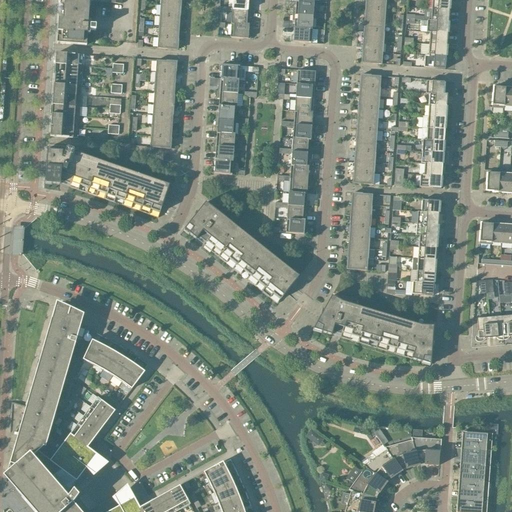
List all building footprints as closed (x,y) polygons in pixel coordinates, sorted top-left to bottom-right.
[(88,25),(89,2),(64,0),(59,0),(56,44),(86,46),(87,30),(95,31),(96,25),(88,25)] [(250,5),(250,0),(232,0),(232,8),(226,8),(225,13),(231,13),(232,10),(252,12),(252,6),(250,5)] [(385,11),(385,0),(365,0),(365,9),(385,11)] [(449,11),(449,0),(428,0),(427,9),(449,11)] [(313,14),(313,3),(295,1),(295,9),(293,8),(292,15),(312,16),(313,14)] [(179,17),(180,7),(160,5),(159,16),(180,18),(180,17),(179,17)] [(384,22),(385,11),(365,9),(364,20),(384,22)] [(448,22),(449,11),(427,9),(431,10),(430,21),(427,21),(448,22)] [(251,18),(252,12),(232,10),(231,13),(231,24),(249,25),(249,18),(251,18)] [(318,19),(319,14),(313,14),(312,16),(292,15),(292,21),(294,21),(293,28),(311,30),(312,19),(318,19)] [(179,28),(180,18),(159,16),(159,17),(158,27),(179,28)] [(384,32),(384,22),(364,20),(363,30),(363,31),(384,32)] [(447,34),(448,22),(427,21),(426,33),(447,34)] [(248,33),(249,25),(231,24),(230,38),(250,39),(250,33),(248,33)] [(178,39),(179,28),(158,27),(158,37),(157,37),(157,38),(178,39)] [(310,44),(311,30),(293,28),(293,36),(291,35),(290,42),(310,44)] [(384,33),(384,32),(363,31),(362,42),(383,43),(383,33),(384,33)] [(446,46),(447,34),(426,33),(429,33),(429,45),(446,46)] [(178,40),(178,39),(157,38),(157,49),(177,50),(178,40)] [(382,53),(383,43),(362,42),(362,52),(382,54),(382,53)] [(445,57),(446,46),(429,45),(428,56),(424,56),(445,57)] [(381,65),(382,54),(362,52),(361,53),(362,53),(361,63),(381,65)] [(55,65),(83,67),(83,55),(55,53),(55,61),(55,64),(55,65)] [(444,70),(445,57),(424,56),(423,68),(444,70)] [(175,72),(176,62),(156,61),(155,72),(176,73),(175,73),(175,72)] [(82,76),(83,67),(55,65),(55,66),(55,73),(54,73),(54,74),(82,76)] [(220,79),(238,81),(239,67),(219,65),(218,72),(221,72),(220,79)] [(317,79),(317,72),(297,71),(296,85),(314,86),(314,79),(317,79)] [(175,84),(176,73),(155,72),(155,73),(154,83),(175,84)] [(81,87),(82,76),(54,74),(54,82),(53,82),(53,85),(81,87)] [(380,88),(380,77),(360,75),(359,86),(359,87),(380,88)] [(237,94),(238,81),(220,79),(220,87),(217,86),(217,93),(237,94)] [(425,94),(447,95),(443,94),(444,83),(426,81),(425,94)] [(174,95),(175,84),(154,83),(154,93),(153,93),(174,95)] [(80,97),(81,87),(53,85),(52,95),(80,97)] [(313,93),(314,86),(296,85),(295,98),(315,100),(316,94),(313,93)] [(380,89),(380,88),(359,87),(358,97),(379,99),(379,88),(380,89)] [(503,109),(504,88),(493,87),(493,90),(491,108),(503,109)] [(511,106),(511,88),(504,88),(503,109),(504,106),(511,106)] [(174,96),(174,95),(153,93),(153,104),(173,106),(174,96)] [(236,108),(237,94),(217,93),(216,99),(219,99),(218,106),(236,108)] [(446,107),(447,95),(425,94),(429,95),(428,106),(446,107)] [(80,107),(80,97),(52,95),(52,102),(52,104),(52,105),(80,107)] [(378,109),(379,99),(358,97),(357,108),(378,110),(378,109)] [(315,106),(315,100),(295,98),(294,112),(312,113),(312,106),(315,106)] [(172,116),(173,106),(153,104),(152,115),(172,116),(173,116),(172,116)] [(79,117),(80,107),(52,105),(52,106),(52,114),(51,114),(51,115),(79,117)] [(235,121),(235,119),(236,108),(218,106),(218,114),(215,113),(215,120),(235,121)] [(445,119),(446,107),(428,106),(427,117),(445,119)] [(377,120),(378,110),(357,108),(357,109),(358,109),(357,119),(377,120)] [(311,120),(312,113),(294,112),(293,123),(287,122),(287,127),(293,128),(293,125),(313,127),(314,121),(311,120)] [(78,128),(79,117),(51,115),(51,116),(51,121),(50,126),(78,128)] [(172,127),(172,116),(152,115),(152,116),(151,126),(172,127)] [(444,130),(445,119),(427,117),(427,129),(444,130)] [(241,124),(242,119),(235,119),(235,121),(215,120),(214,126),(217,126),(216,133),(234,135),(235,124),(241,124)] [(377,131),(377,120),(357,119),(356,130),(377,131)] [(313,133),(313,127),(293,125),(293,128),(292,139),(310,140),(311,133),(313,133)] [(77,139),(78,128),(50,126),(50,130),(50,135),(49,137),(77,139)] [(171,138),(172,127),(151,126),(151,136),(150,136),(150,137),(171,138)] [(443,142),(444,130),(427,129),(426,140),(422,140),(443,142)] [(376,142),(377,131),(356,130),(355,141),(376,142)] [(233,146),(234,135),(216,133),(216,140),(213,140),(213,147),(233,148),(233,146)] [(171,139),(171,138),(150,137),(150,148),(170,149),(171,139)] [(310,147),(310,140),(292,139),(291,150),(285,149),(285,154),(291,155),(291,152),(311,154),(312,147),(310,147)] [(443,154),(443,142),(422,140),(421,152),(443,154)] [(375,153),(376,142),(355,141),(355,150),(354,150),(354,151),(375,153)] [(239,151),(240,146),(233,146),(233,148),(213,147),(212,153),(215,153),(214,160),(232,162),(233,151),(239,151)] [(47,149),(44,183),(60,184),(60,180),(70,183),(68,188),(158,218),(164,201),(169,186),(72,152),(72,151),(67,149),(66,152),(62,151),(62,150),(47,149)] [(375,153),(354,151),(354,162),(374,164),(375,153)] [(311,160),(311,154),(291,152),(291,155),(290,166),(308,167),(309,160),(311,160)] [(442,165),(443,154),(421,152),(420,164),(442,165)] [(231,176),(232,162),(214,160),(214,167),(211,167),(211,174),(231,176)] [(373,173),(374,164),(354,162),(353,173),(373,174),(373,173)] [(441,177),(442,165),(420,164),(424,164),(423,175),(420,175),(441,177)] [(308,174),(308,167),(290,166),(289,177),(283,176),(283,181),(289,182),(289,179),(310,181),(310,175),(308,174)] [(497,192),(498,171),(487,171),(486,189),(486,191),(497,192)] [(508,193),(509,175),(499,174),(499,171),(498,171),(497,192),(508,193)] [(373,185),(373,174),(353,173),(352,184),(373,185)] [(414,176),(413,189),(419,189),(419,188),(440,189),(441,177),(420,175),(420,176),(414,176)] [(309,187),(310,181),(289,179),(289,182),(288,193),(306,194),(307,187),(309,187)] [(287,204),(281,203),(281,208),(287,209),(287,206),(308,208),(308,201),(306,201),(306,194),(288,193),(287,204)] [(371,206),(372,195),(352,194),(351,204),(351,205),(371,206)] [(439,202),(422,200),(421,200),(421,213),(438,214),(439,202)] [(288,289),(298,277),(205,203),(183,230),(196,240),(198,236),(205,242),(203,245),(277,304),(288,289)] [(371,207),(371,206),(351,205),(350,216),(370,217),(371,207)] [(307,214),(308,208),(287,206),(287,209),(286,220),(304,221),(305,214),(307,214)] [(437,226),(438,214),(421,213),(417,212),(416,224),(437,226)] [(369,227),(370,217),(350,216),(349,226),(370,228),(370,227),(369,227)] [(304,228),(304,221),(286,220),(285,234),(306,235),(306,228),(304,228)] [(436,237),(437,226),(416,224),(415,236),(436,237)] [(490,245),(491,225),(480,224),(479,244),(490,245)] [(501,244),(502,225),(491,225),(490,245),(491,245),(491,243),(501,244)] [(511,244),(511,240),(511,225),(502,225),(501,244),(511,244)] [(369,239),(370,228),(349,226),(349,227),(349,236),(348,236),(348,237),(369,239)] [(436,249),(436,237),(415,236),(419,236),(418,248),(436,249)] [(369,239),(348,237),(348,248),(368,249),(369,239)] [(367,259),(368,249),(348,248),(347,259),(367,260),(367,259)] [(435,261),(436,249),(418,248),(417,259),(435,261)] [(367,271),(367,260),(347,259),(346,270),(367,271)] [(434,272),(435,261),(417,259),(412,259),(411,271),(416,271),(434,272)] [(433,284),(434,272),(416,271),(416,282),(412,282),(433,284)] [(432,296),(433,284),(412,282),(411,295),(432,296)] [(340,338),(430,365),(433,327),(421,326),(341,302),(331,296),(312,330),(331,335),(332,331),(341,334),(340,338)] [(83,315),(54,306),(45,340),(44,352),(41,351),(41,354),(40,366),(37,365),(37,368),(36,380),(33,379),(33,382),(32,394),(29,393),(29,396),(28,407),(25,407),(24,413),(21,413),(19,420),(20,427),(17,426),(15,434),(17,434),(7,473),(3,475),(35,511),(140,511),(139,510),(140,509),(134,498),(107,511),(80,511),(77,508),(71,502),(76,498),(78,496),(71,488),(96,454),(85,446),(85,447),(69,435),(50,461),(35,450),(43,443),(46,444),(47,440),(47,436),(47,430),(50,424),(52,420),(54,415),(51,414),(71,345),(69,344),(70,342),(75,343),(76,340),(83,315)] [(509,337),(511,336),(511,315),(501,317),(503,341),(506,340),(509,337)] [(499,340),(503,341),(501,317),(489,318),(490,339),(496,338),(496,339),(499,340)] [(485,339),(490,339),(489,318),(476,319),(477,332),(477,335),(476,336),(475,338),(475,339),(475,341),(477,342),(480,342),(483,341),(485,339)] [(92,366),(103,346),(97,343),(91,340),(82,360),(92,366)] [(102,371),(113,352),(110,350),(103,346),(92,366),(102,371)] [(112,376),(124,358),(123,357),(113,352),(102,371),(105,372),(112,376)] [(121,383),(134,365),(124,358),(112,376),(118,381),(121,383)] [(143,371),(134,365),(121,383),(131,390),(140,377),(139,377),(143,371)] [(115,411),(97,398),(90,407),(106,419),(114,412),(115,411)] [(67,414),(72,407),(69,405),(64,411),(67,414)] [(108,420),(106,419),(90,407),(83,416),(99,428),(107,421),(108,420)] [(101,429),(99,428),(83,416),(76,425),(92,437),(100,430),(101,429)] [(94,438),(92,437),(76,425),(69,435),(85,447),(85,446),(93,439),(94,438)] [(356,425),(355,432),(364,435),(366,427),(356,425)] [(311,430),(306,437),(313,443),(318,436),(311,430)] [(372,432),(366,436),(369,441),(375,436),(372,432)] [(460,449),(490,451),(487,450),(488,435),(491,435),(491,434),(466,433),(466,432),(461,432),(461,434),(461,440),(465,440),(465,449),(460,448),(460,449)] [(412,468),(418,466),(411,438),(410,438),(411,442),(385,449),(385,448),(384,448),(401,472),(401,471),(400,470),(405,467),(405,469),(409,468),(409,467),(412,466),(412,468)] [(411,438),(418,466),(419,466),(418,464),(424,463),(424,465),(427,466),(427,464),(431,464),(431,466),(437,466),(438,452),(439,452),(439,453),(440,453),(441,439),(440,439),(440,442),(438,442),(419,441),(419,439),(411,439),(411,438)] [(373,455),(360,464),(363,466),(386,483),(385,481),(389,478),(390,479),(393,477),(392,476),(395,474),(395,475),(401,472),(384,448),(387,452),(376,460),(373,455)] [(490,451),(460,449),(460,450),(460,456),(464,456),(464,465),(459,465),(489,467),(486,466),(487,451),(490,451)] [(208,483),(228,473),(223,463),(217,466),(216,465),(203,472),(208,483)] [(489,468),(489,467),(459,465),(459,466),(459,472),(463,472),(462,481),(458,481),(488,483),(485,483),(486,467),(489,468)] [(382,488),(386,483),(363,466),(362,466),(365,468),(349,490),(348,490),(376,499),(376,498),(374,498),(377,492),(378,494),(380,491),(379,490),(381,487),(382,488)] [(213,493),(233,484),(230,478),(228,473),(208,483),(210,487),(213,493)] [(488,484),(488,483),(458,481),(458,482),(458,488),(462,488),(461,497),(457,497),(487,499),(483,499),(485,483),(488,484)] [(217,503),(238,495),(237,493),(233,484),(213,493),(216,501),(217,503)] [(190,505),(184,495),(179,486),(178,486),(170,493),(169,491),(168,492),(179,511),(190,505)] [(376,499),(348,490),(348,491),(352,492),(347,511),(372,511),(373,510),(371,510),(372,507),(373,507),(374,504),(372,503),(374,498),(376,499)] [(166,511),(176,511),(179,511),(168,492),(166,493),(160,499),(159,497),(158,497),(166,511)] [(220,511),(226,511),(242,507),(238,495),(217,503),(220,511)] [(152,511),(166,511),(158,497),(150,504),(149,502),(148,503),(152,511)] [(487,500),(487,499),(457,497),(457,498),(461,498),(461,507),(456,506),(455,511),(482,511),(483,500),(487,500)] [(152,511),(148,503),(140,509),(139,510),(140,511),(152,511)]
